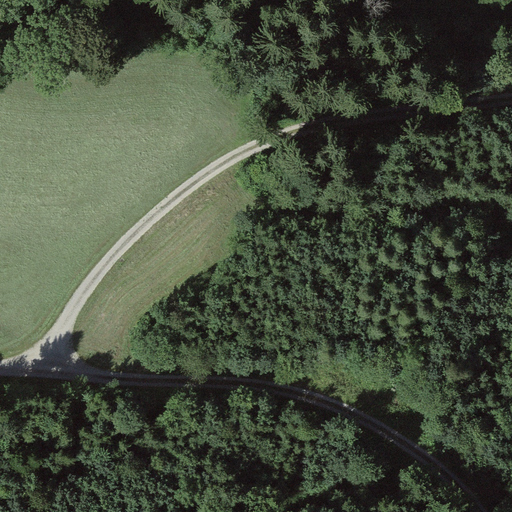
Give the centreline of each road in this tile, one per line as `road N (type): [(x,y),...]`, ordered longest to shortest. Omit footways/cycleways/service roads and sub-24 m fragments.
road 1 (track): [(44,368),(86,287),(168,203),(259,144),(420,104),(511,97)]
road 2 (track): [(481,511),(435,465),(362,419),(264,382),(44,368)]
